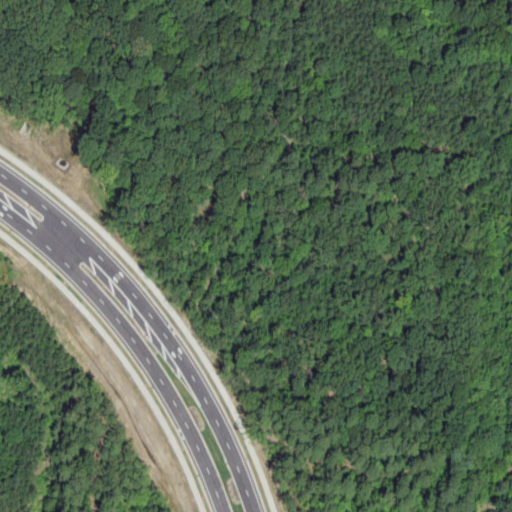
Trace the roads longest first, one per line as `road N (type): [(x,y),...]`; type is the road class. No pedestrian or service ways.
road 1 (tertiary): [(255,511),(216,418),(160,329),(98,252),(0,174)]
road 2 (tertiary): [(0,206),(82,276),(140,348),(197,444),(223,511)]
